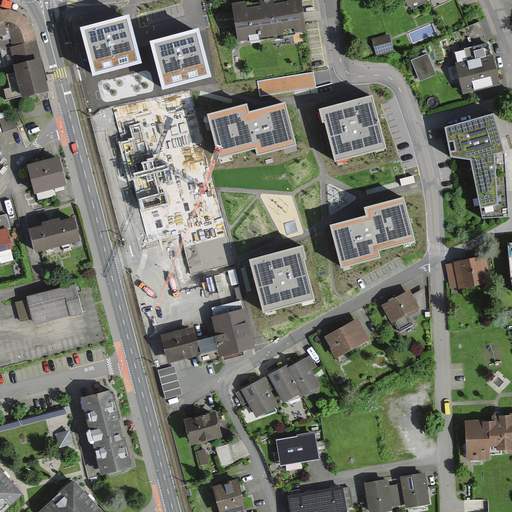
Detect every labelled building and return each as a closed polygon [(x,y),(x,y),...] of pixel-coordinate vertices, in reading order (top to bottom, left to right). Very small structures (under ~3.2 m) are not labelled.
[(299,0),(298,0),(267,5),(273,40),(305,35),(299,0)] [(403,0),(407,9),(427,0),(403,0)] [(267,5),(235,10),(241,45),(273,40),(267,5)] [(0,36),(5,35),(10,34),(14,48),(10,49),(15,69),(40,62),(30,26),(25,18),(17,14),(9,11),(1,12),(0,12),(0,36)] [(127,17),(82,29),(94,74),(139,62),(127,17)] [(199,27),(149,40),(162,90),(212,77),(199,27)] [(390,34),(371,39),(376,57),(394,51),(390,34)] [(489,47),(456,55),(465,93),(498,85),(489,47)] [(427,54),(412,60),(420,81),(435,75),(427,54)] [(40,62),(15,69),(23,101),(49,95),(40,62)] [(344,102),(318,108),(332,160),(385,147),(371,95),(344,102)] [(246,105),(207,115),(219,157),(256,147),(258,154),(294,144),(283,102),(263,108),(248,112),(246,105)] [(201,140),(195,104),(109,118),(116,155),(201,140)] [(13,114),(0,118),(0,120),(4,133),(17,129),(13,114)] [(472,166),(505,158),(494,115),(445,129),(451,162),(472,166)] [(505,158),(472,166),(483,222),(508,220),(505,158)] [(59,162),(29,170),(35,195),(65,188),(59,162)] [(414,239),(402,197),(369,207),(364,208),(366,215),(331,225),(342,266),(379,256),(377,250),(414,239)] [(0,251),(13,249),(8,230),(11,229),(7,214),(0,215),(0,220),(0,221),(0,220),(0,251)] [(44,229),(32,232),(37,255),(79,245),(73,221),(59,225),(59,222),(44,226),(44,229)] [(286,248),(248,258),(262,314),(319,299),(305,244),(286,248)] [(486,256),(453,262),(454,264),(458,287),(459,289),(492,282),(486,256)] [(458,287),(454,264),(445,265),(450,289),(458,287)] [(150,277),(157,310),(188,304),(181,270),(150,277)] [(17,301),(21,323),(34,321),(35,327),(84,318),(79,290),(17,301)] [(409,295),(384,308),(393,324),(417,311),(409,295)] [(217,335),(195,340),(199,355),(222,350),(224,358),(253,351),(245,315),(213,322),(217,335)] [(368,342),(357,322),(325,339),(336,360),(368,342)] [(199,355),(195,340),(193,331),(162,338),(169,366),(200,359),(199,355)] [(289,371),(301,396),(318,387),(310,372),(315,369),(311,360),(289,371)] [(176,368),(169,370),(169,373),(161,374),(167,402),(183,399),(176,368)] [(287,368),(270,377),(284,405),(301,396),(289,371),(287,368)] [(263,382),(242,393),(255,419),(277,408),(263,382)] [(112,390),(79,398),(99,474),(132,465),(120,419),(112,390)] [(214,415),(185,422),(192,447),(221,439),(214,415)] [(465,424),(467,463),(489,461),(489,449),(495,449),(496,453),(507,452),(508,457),(511,456),(511,416),(492,418),(492,422),(465,424)] [(314,435),(277,442),(282,467),(319,461),(314,435)] [(228,446),(215,449),(221,470),(234,466),(228,446)] [(198,453),(200,466),(209,464),(206,451),(198,453)] [(0,464),(0,509),(23,489),(8,472),(0,464)] [(425,472),(400,476),(401,484),(405,506),(405,509),(430,505),(425,472)] [(88,491),(74,475),(39,507),(43,511),(107,511),(108,511),(88,491)] [(387,479),(364,482),(368,511),(386,511),(393,511),(392,508),(388,487),(387,479)] [(244,511),(238,484),(214,489),(219,511),(244,511)] [(401,484),(388,487),(392,508),(405,506),(401,484)] [(347,511),(343,486),(314,491),(317,511),(347,511)] [(317,511),(314,491),(288,496),(290,511),(317,511)]
